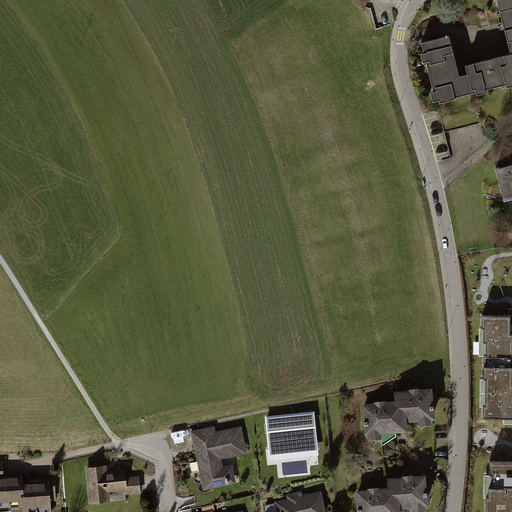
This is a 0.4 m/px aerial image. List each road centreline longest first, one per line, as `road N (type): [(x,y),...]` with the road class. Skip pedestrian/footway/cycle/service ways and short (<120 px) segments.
road 1 (residential): [(416,0),(401,34),(402,67),(455,283),(462,371),(454,511)]
road 2 (track): [(0,258),(116,444)]
